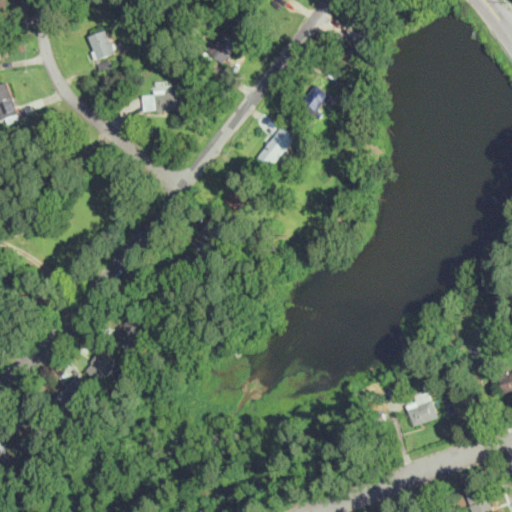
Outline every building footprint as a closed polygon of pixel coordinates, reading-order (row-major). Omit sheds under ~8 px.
[(383,27),(377,34),(362,20),(381,0),(387,0),(398,11),(383,27)] [(117,53),(100,59),(92,36),(108,30),(117,53)] [(147,33),(147,37),(152,36),(152,43),(144,43),(143,33),(147,33)] [(240,44),(232,54),(225,63),(210,50),(216,43),(218,44),(227,33),(240,44)] [(355,71),(342,61),(363,36),(375,46),(355,71)] [(116,70),(103,74),(100,65),(113,61),(116,70)] [(352,84),(347,92),(336,85),(340,79),(342,77),(352,84)] [(364,81),(362,87),(355,84),(357,78),(364,81)] [(18,105),(20,112),(22,120),(9,124),(8,118),(4,119),(2,111),(0,111),(0,85),(11,82),(18,105)] [(175,83),(175,92),(183,91),(185,109),(159,111),(158,110),(146,110),(145,95),(158,94),(157,90),(168,89),(167,84),(175,83)] [(327,102),(315,115),(303,104),(321,83),(333,94),(327,102)] [(349,102),(341,112),(330,102),(339,93),(349,102)] [(296,135),(287,145),(276,136),(285,126),(296,135)] [(288,153),(285,158),(283,156),(273,168),(260,158),(275,138),(291,150),(288,153)] [(310,144),(306,150),(300,145),(304,139),(310,144)] [(255,191),(239,210),(226,199),(243,180),(255,191)] [(271,201),(268,205),(262,201),(265,197),(271,201)] [(214,249),(211,253),(197,242),(212,222),(226,233),(214,249)] [(200,264),(184,284),(171,273),(187,253),(200,264)] [(171,300),(157,317),(143,304),(160,283),(175,296),(171,300)] [(146,340),(137,351),(118,335),(134,314),(148,326),(140,335),(146,340)] [(191,333),(182,344),(175,338),(184,327),(191,333)] [(113,372),(108,378),(106,376),(101,381),(88,370),(94,363),(92,361),(103,349),(118,362),(111,370),(113,372)] [(511,373),(511,392),(507,394),(501,374),(510,371),(511,374),(511,373)] [(78,402),(71,409),(59,398),(78,378),(90,389),(78,402)] [(422,423),(416,425),(409,405),(419,402),(417,394),(432,389),(441,417),(422,423)] [(379,402),(374,405),(370,398),(375,395),(379,402)] [(52,428),(28,444),(18,428),(41,412),(52,428)] [(0,436),(8,456),(0,459),(0,436)] [(496,511),(475,511),(467,488),(485,481),(496,511)]
